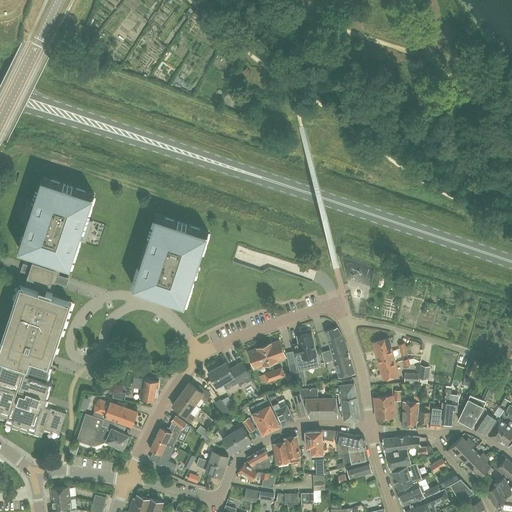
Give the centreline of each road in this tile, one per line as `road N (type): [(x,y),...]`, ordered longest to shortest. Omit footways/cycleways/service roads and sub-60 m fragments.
road 1 (primary): [(277,183),(511,260)]
road 2 (residential): [(148,302),(116,293),(88,305),(69,344),(75,359),(95,359),(109,326),(128,308)]
road 3 (residential): [(225,481),(244,454),(284,428),(316,421),(370,428)]
road 4 (primary): [(277,183),(134,135)]
road 5 (residential): [(201,358),(339,305)]
road 6 (residential): [(128,481),(169,391),(201,358)]
road 7 (primary): [(134,135),(0,86)]
road 8 (primary): [(0,101),(134,135)]
road 9 (tertiary): [(0,120),(58,0)]
road 10 (residential): [(370,428),(339,305)]
